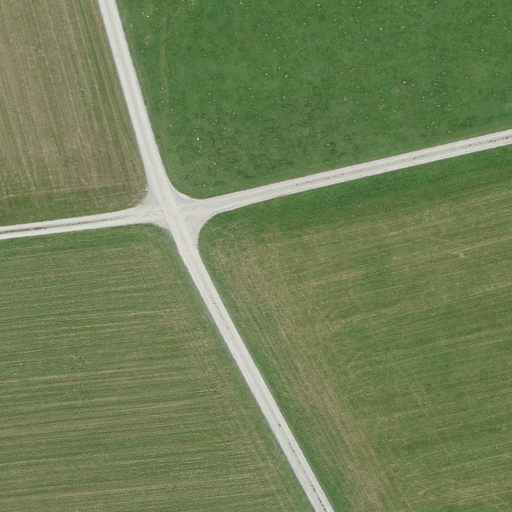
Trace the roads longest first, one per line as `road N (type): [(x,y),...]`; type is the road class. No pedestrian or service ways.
road 1 (track): [(327,511),(160,204),(105,0)]
road 2 (track): [(511,130),(160,204),(0,228)]
